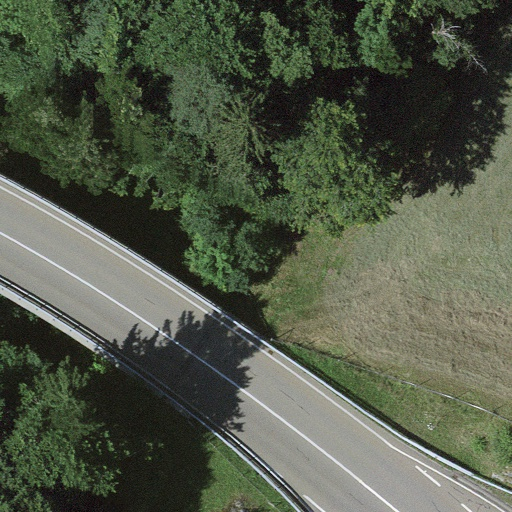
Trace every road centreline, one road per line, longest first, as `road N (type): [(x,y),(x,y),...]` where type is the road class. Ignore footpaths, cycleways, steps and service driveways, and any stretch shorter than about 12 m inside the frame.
road 1 (secondary): [(0,235),(231,383)]
road 2 (secondary): [(231,383),(333,461)]
